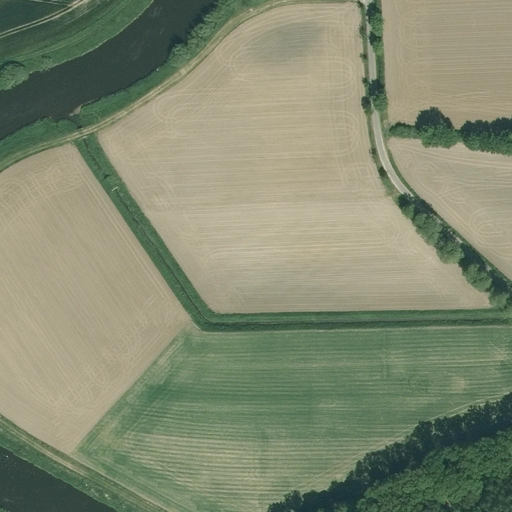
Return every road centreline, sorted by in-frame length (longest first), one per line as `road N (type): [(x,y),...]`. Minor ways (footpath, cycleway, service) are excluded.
road 1 (unclassified): [(511,289),(400,186),(366,97),(364,0)]
road 2 (track): [(0,66),(58,47),(126,0)]
